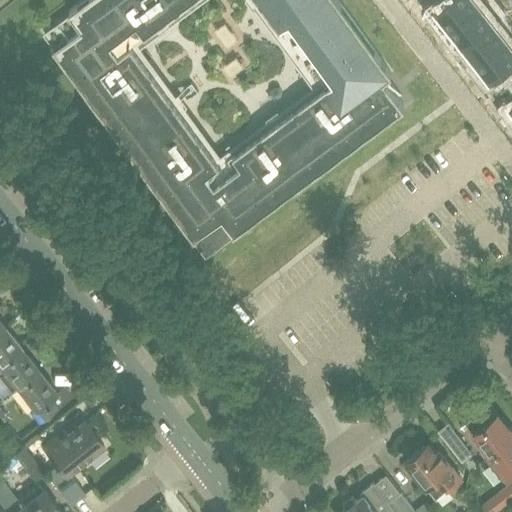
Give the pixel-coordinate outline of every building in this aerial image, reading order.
[(338,0),(258,0),(279,28),(280,27),(289,20),(333,80),(232,153),(241,164),(214,184),(206,173),(219,163),(131,44),(118,54),(110,42),(136,23),(144,34),(190,0),(82,0),(69,10),(70,12),(70,11),(81,26),(55,46),(54,45),(53,46),(194,237),(196,236),(195,236),(222,216),(233,231),(232,231),(234,232),(404,106),(384,78),(392,72),(338,0)] [(444,0),(432,9),(447,28),(482,0),(444,0)] [(484,0),(482,0),(447,28),(460,45),(491,21),(497,16),(484,0)] [(491,21),(460,45),(474,62),(504,38),(491,21)] [(505,38),(474,62),(489,81),(511,62),(511,39),(508,35),(505,38)] [(255,56),(243,60),(248,74),(260,70),(255,56)] [(3,322),(0,324),(0,360),(20,345),(3,322)] [(0,360),(0,375),(10,388),(16,384),(38,367),(20,345),(0,360)] [(16,384),(10,388),(14,393),(19,388),(35,408),(30,412),(38,421),(57,406),(50,396),(57,391),(38,367),(16,384)] [(473,431),(483,445),(479,449),(485,457),(511,435),(511,430),(485,396),(474,405),(479,410),(466,420),(474,430),(473,431)] [(64,430),(43,446),(56,463),(45,472),(71,504),(86,492),(69,471),(104,443),(84,419),(67,433),(64,430)] [(477,462),(469,452),(471,450),(456,432),(446,440),(460,458),(461,457),(469,468),(477,462)] [(511,435),(485,457),(491,464),(496,460),(507,474),(508,473),(511,478),(511,477),(511,435)] [(449,486),(445,481),(453,475),(447,468),(451,465),(438,448),(435,451),(428,442),(406,459),(436,497),(449,486)] [(23,445),(13,453),(34,479),(44,472),(23,445)] [(511,480),(481,504),(487,511),(488,511),(511,493),(511,480)] [(38,482),(18,498),(29,511),(59,511),(61,511),(38,482)] [(387,511),(389,510),(392,508),(395,511),(417,511),(414,508),(415,508),(400,490),(387,501),(373,482),(361,492),(363,495),(355,500),(352,496),(343,504),(346,508),(339,511),(387,511)] [(29,511),(18,498),(0,511),(29,511)] [(435,511),(426,500),(415,508),(414,508),(417,511),(435,511)]
